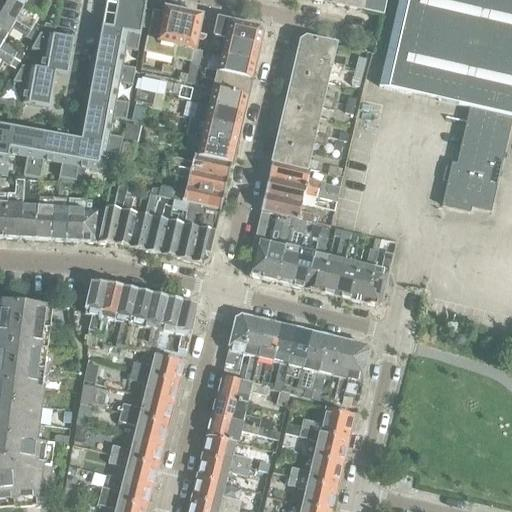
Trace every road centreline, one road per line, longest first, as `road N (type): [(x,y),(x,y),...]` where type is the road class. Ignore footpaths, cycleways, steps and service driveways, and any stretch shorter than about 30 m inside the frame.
road 1 (residential): [(223,295),(287,11)]
road 2 (residential): [(223,295),(124,268),(0,259)]
road 3 (residential): [(170,511),(223,295)]
road 4 (residential): [(396,334),(223,295)]
road 5 (residential): [(359,487),(396,334)]
